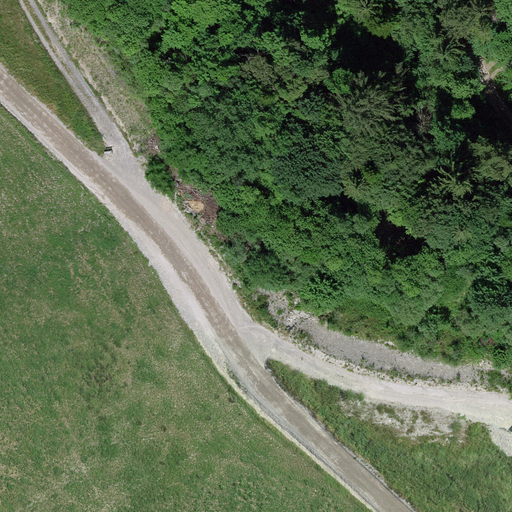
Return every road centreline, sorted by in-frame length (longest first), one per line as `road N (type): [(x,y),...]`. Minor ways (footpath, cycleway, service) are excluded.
road 1 (track): [(32,0),(169,218),(287,339),(380,388),(511,405)]
road 2 (track): [(409,511),(238,358),(153,233),(0,84)]
road 3 (track): [(511,110),(438,0)]
